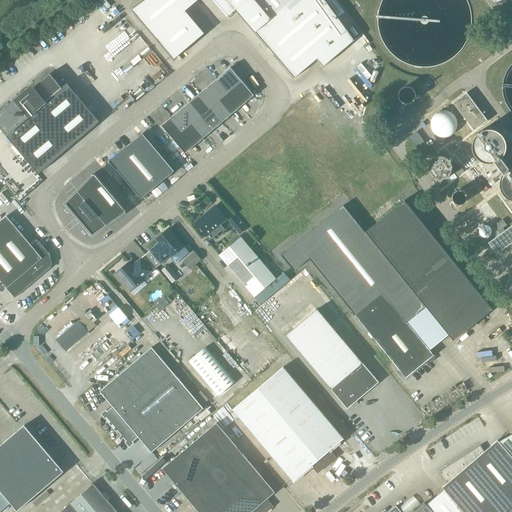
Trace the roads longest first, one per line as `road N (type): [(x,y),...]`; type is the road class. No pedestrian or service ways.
road 1 (unclassified): [(85,269),(275,109),(282,85),(240,41),(214,50),(48,185),(42,216)]
road 2 (unclassified): [(152,511),(9,337)]
road 3 (unclassified): [(333,511),(511,388)]
